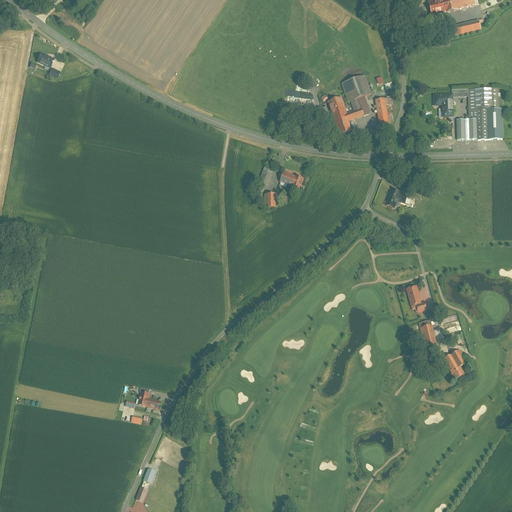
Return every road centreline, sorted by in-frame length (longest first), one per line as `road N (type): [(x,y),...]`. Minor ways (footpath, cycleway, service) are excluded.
road 1 (unclassified): [(123,511),(170,403),(213,342),(346,227),(365,205),(383,156)]
road 2 (tertiary): [(383,156),(310,149),(192,114),(66,43),(11,0)]
road 3 (unclassified): [(383,156),(403,99),(393,22),(398,0)]
road 4 (tertiary): [(511,153),(383,156)]
